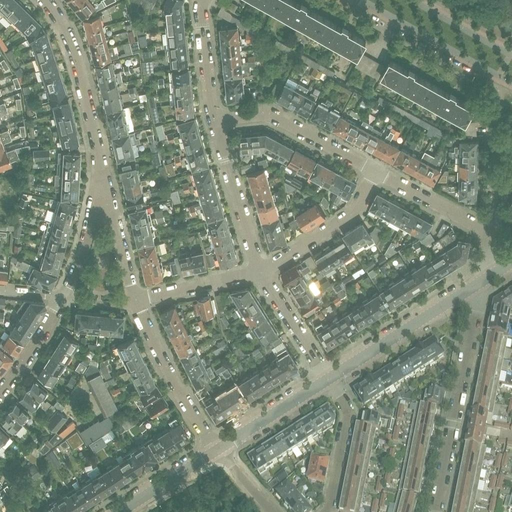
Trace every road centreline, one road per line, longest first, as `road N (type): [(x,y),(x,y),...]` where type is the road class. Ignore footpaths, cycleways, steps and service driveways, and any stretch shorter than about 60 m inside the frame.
road 1 (residential): [(434,511),(477,304),(470,290)]
road 2 (residential): [(106,192),(80,65),(44,0)]
road 3 (residential): [(376,171),(274,117),(214,121)]
road 4 (tertiary): [(326,377),(470,290)]
road 5 (residential): [(215,450),(135,303)]
road 6 (tertiary): [(357,0),(499,77)]
road 7 (residential): [(490,233),(492,94),(499,77)]
road 8 (residential): [(214,121),(262,269)]
road 9 (residential): [(262,269),(348,217),(376,171)]
road 10 (residential): [(327,511),(347,418),(326,377)]
road 11 (tertiary): [(215,450),(326,377)]
road 12 (residential): [(135,303),(262,269)]
road 13 (residential): [(490,233),(376,171)]
road 14 (residential): [(326,377),(262,269)]
road 15 (residential): [(205,0),(214,121)]
